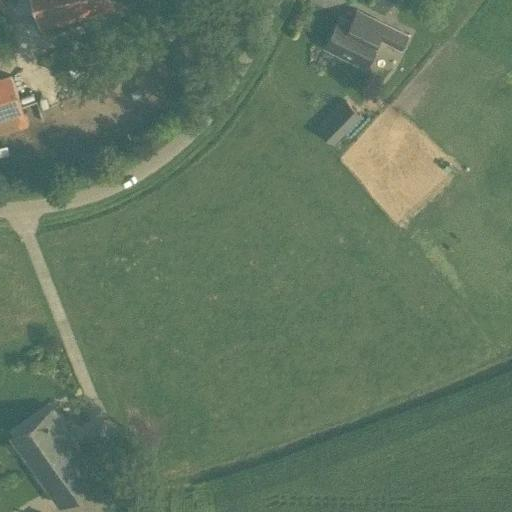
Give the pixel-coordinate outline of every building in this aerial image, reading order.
[(112,0),(32,0),(40,27),(115,9),(112,0)] [(401,49),(409,32),(356,7),(349,21),(339,15),(324,46),(365,65),(378,37),(401,49)] [(10,71),(0,74),(0,134),(29,126),(10,71)] [(362,113),(347,98),(318,128),(333,143),(362,113)] [(86,453),(53,407),(12,436),(60,505),(114,467),(98,445),(86,453)]
